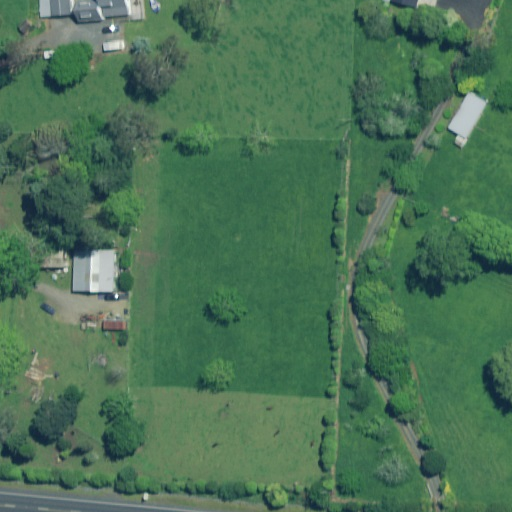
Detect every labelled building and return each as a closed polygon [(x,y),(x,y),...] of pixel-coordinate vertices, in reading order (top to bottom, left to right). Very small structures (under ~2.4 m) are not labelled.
[(74,0),(54,0),(55,16),(75,16),(74,0)] [(88,0),(81,1),(83,21),(135,17),(133,0),(88,0)] [(39,26),(34,18),(21,27),(26,35),(39,26)] [(451,128),(461,134),(456,143),(465,149),(470,139),(490,104),(471,93),(451,128)] [(118,292),(117,250),(77,250),(77,292),(118,292)] [(129,321),(107,321),(107,330),(129,331),(129,321)]
